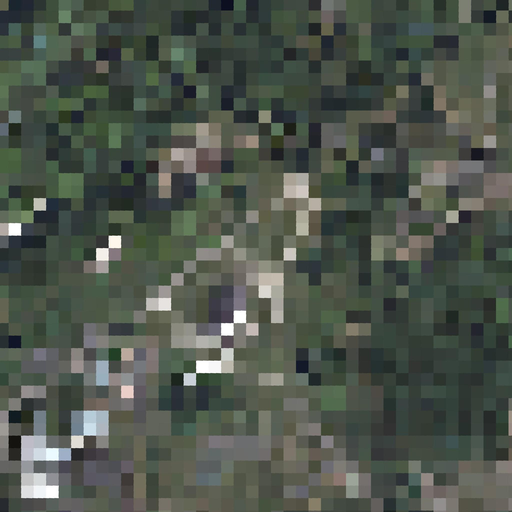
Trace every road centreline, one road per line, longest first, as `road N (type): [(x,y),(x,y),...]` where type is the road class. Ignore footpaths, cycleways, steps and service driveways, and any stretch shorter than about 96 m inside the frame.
road 1 (residential): [(509,0),(0,404)]
road 2 (unknown): [(151,285),(202,350),(263,361),(272,347),(274,301),(222,229)]
